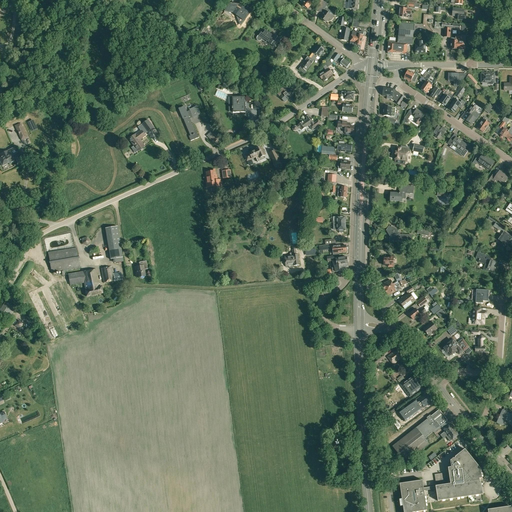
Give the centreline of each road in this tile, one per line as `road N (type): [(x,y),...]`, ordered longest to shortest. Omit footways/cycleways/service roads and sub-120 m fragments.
road 1 (residential): [(0,295),(46,231),(257,137),(350,74)]
road 2 (residential): [(350,74),(361,91),(351,270),(321,312),(332,325),(358,329)]
road 3 (residential): [(384,325),(386,313),(367,281),(368,210),(377,85),(397,79)]
road 4 (primary): [(358,315),(370,65)]
road 5 (primary): [(369,511),(358,329)]
road 6 (unclassified): [(511,163),(397,79)]
